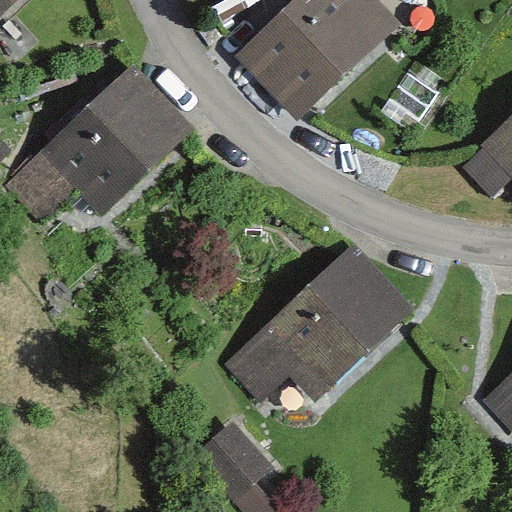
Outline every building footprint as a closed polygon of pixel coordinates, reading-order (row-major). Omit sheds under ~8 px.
[(0,0),(0,24),(25,0),(0,0)] [(405,0),(308,0),(248,54),(315,128),(419,35),(398,12),(405,0)] [(189,132),(135,73),(11,188),(43,222),(81,187),(104,211),(189,132)] [(511,124),(466,169),(501,205),(511,194),(511,124)] [(0,125),(0,162),(18,145),(0,125)] [(413,315),(354,250),(230,360),(271,406),(302,378),(319,398),(413,315)] [(511,388),(499,402),(511,415),(511,388)] [(271,467),(233,426),(197,459),(245,511),(274,511),(250,485),(271,467)]
